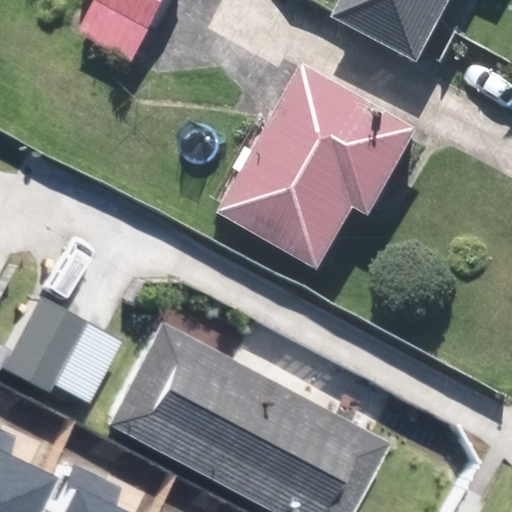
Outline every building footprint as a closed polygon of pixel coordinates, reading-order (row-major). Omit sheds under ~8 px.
[(170,0),(81,0),(68,25),(137,62),(170,0)] [(349,0),(342,13),(424,58),(456,0),(349,0)] [(424,137),(311,73),(230,214),(322,267),(358,205),(378,217),(424,137)] [(69,319),(29,298),(0,353),(0,365),(35,384),(69,319)] [(330,511),(369,439),(142,320),(92,415),(276,511),(330,511)] [(0,428),(0,511),(41,511),(59,478),(14,455),(21,440),(0,428)] [(90,474),(70,511),(126,511),(121,509),(129,494),(90,474)]
